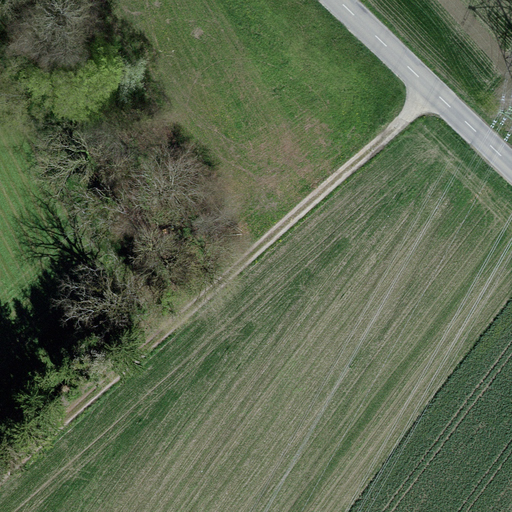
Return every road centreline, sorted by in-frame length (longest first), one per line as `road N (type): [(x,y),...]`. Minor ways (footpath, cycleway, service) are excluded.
road 1 (track): [(433,90),(0,476)]
road 2 (tertiary): [(338,0),(511,166)]
